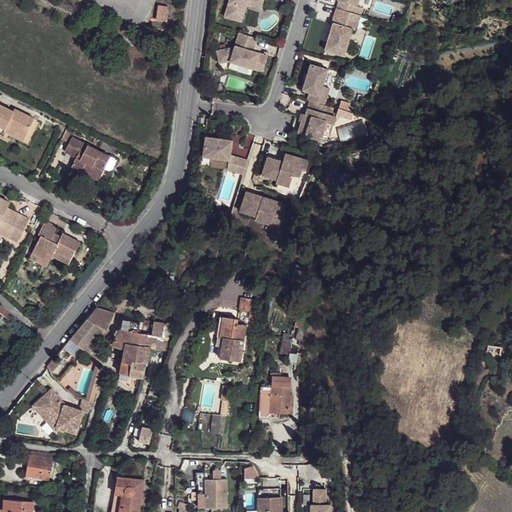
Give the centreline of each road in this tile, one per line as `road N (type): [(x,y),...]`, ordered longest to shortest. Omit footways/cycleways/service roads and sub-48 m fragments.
road 1 (residential): [(186,107),(269,120),(305,0)]
road 2 (residential): [(0,406),(130,244)]
road 3 (residential): [(304,461),(97,452)]
road 4 (unknown): [(165,455),(176,342),(234,279)]
road 5 (residential): [(130,244),(168,194),(186,107)]
road 6 (residential): [(0,175),(130,244)]
